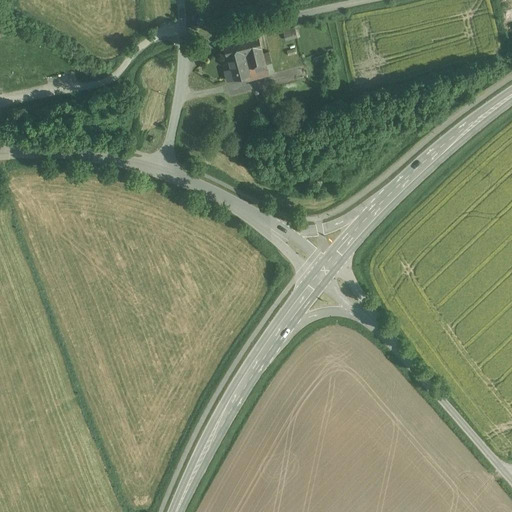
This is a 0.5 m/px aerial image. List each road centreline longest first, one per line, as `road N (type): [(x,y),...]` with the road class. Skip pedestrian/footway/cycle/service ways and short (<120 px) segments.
road 1 (unclassified): [(511,483),(373,322)]
road 2 (unclassified): [(183,58),(225,33),(374,0)]
road 3 (secondary): [(176,511),(272,337)]
road 4 (secondary): [(382,205),(511,92)]
road 5 (unclassified): [(0,154),(61,153),(163,172)]
road 6 (secondary): [(382,205),(320,229),(263,220)]
